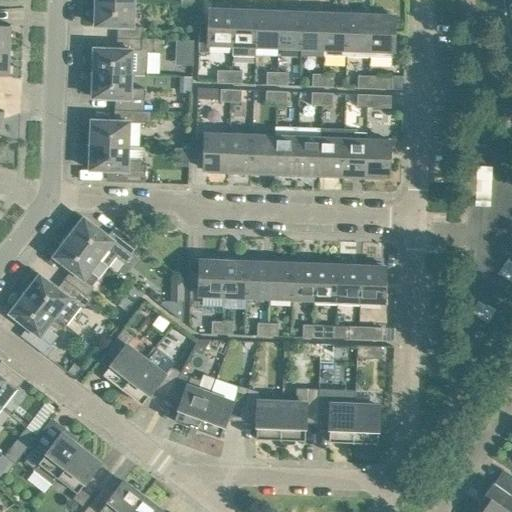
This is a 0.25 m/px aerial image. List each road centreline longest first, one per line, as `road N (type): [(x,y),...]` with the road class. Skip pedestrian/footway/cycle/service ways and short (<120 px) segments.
road 1 (residential): [(416,218),(49,197)]
road 2 (residential): [(395,483),(407,461),(416,218)]
road 3 (residential): [(176,473),(0,336)]
road 4 (residential): [(395,483),(176,473)]
road 5 (residential): [(416,218),(425,0)]
road 6 (residential): [(49,197),(56,0)]
road 7 (residential): [(439,511),(511,410)]
